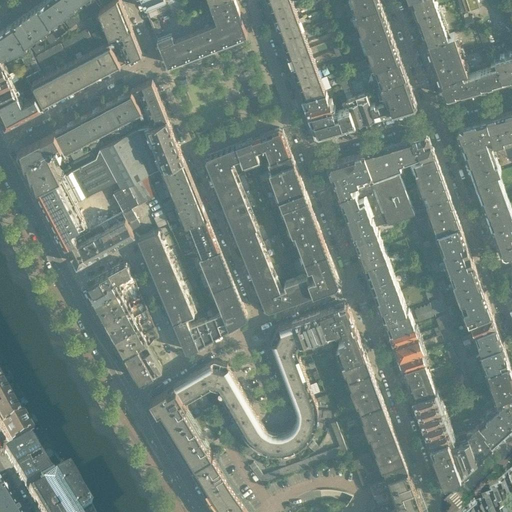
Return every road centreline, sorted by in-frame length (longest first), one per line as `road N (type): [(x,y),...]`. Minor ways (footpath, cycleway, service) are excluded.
road 1 (residential): [(153,56),(260,321)]
road 2 (residential): [(442,511),(354,287)]
road 3 (residential): [(185,364),(132,246),(65,281)]
road 4 (residential): [(153,56),(0,140)]
road 5 (residential): [(435,114),(490,271)]
road 6 (residential): [(307,152),(249,0)]
road 7 (tertiary): [(65,281),(0,151)]
road 8 (residential): [(354,287),(307,152)]
road 9 (tertiary): [(202,511),(130,395)]
road 10 (residential): [(307,152),(435,114)]
road 11 (tertiary): [(130,395),(65,281)]
road 12 (residential): [(392,0),(435,114)]
